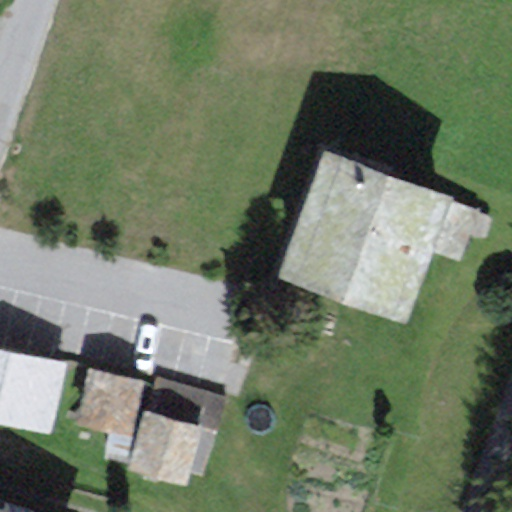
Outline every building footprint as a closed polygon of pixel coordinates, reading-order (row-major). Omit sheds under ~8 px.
[(432,198),(320,156),(277,271),(388,313),(432,198)] [(52,369),(0,356),(0,422),(38,431),(52,369)] [(140,383),(86,370),(74,422),(104,428),(99,449),(124,454),(140,383)] [(192,429),(145,417),(131,468),(178,481),(192,429)] [(40,511),(0,497),(0,511),(40,511)]
